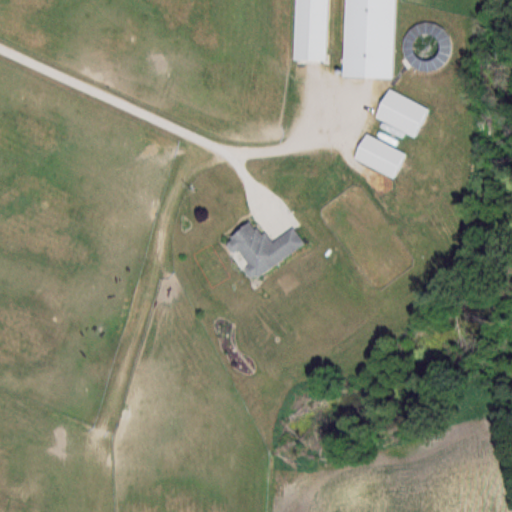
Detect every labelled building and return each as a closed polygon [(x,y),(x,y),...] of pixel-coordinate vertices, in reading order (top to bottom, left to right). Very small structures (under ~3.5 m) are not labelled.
[(300,0),(299,60),(332,61),(333,0),(300,0)] [(401,78),(402,0),(351,0),(350,77),(401,78)] [(411,69),(452,70),(453,25),(412,25),(411,69)] [(379,117),(423,137),(437,109),(393,89),(379,117)] [(414,154),(371,133),(358,158),(402,179),(414,154)] [(313,246),(302,228),(276,244),(262,222),(232,241),(241,254),(245,252),(261,278),(313,246)]
